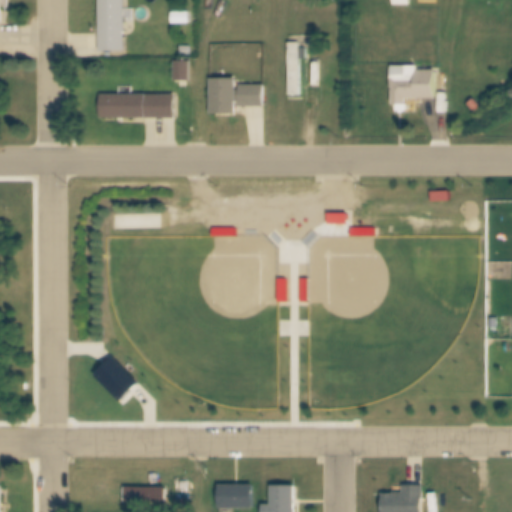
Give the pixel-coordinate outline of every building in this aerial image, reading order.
[(129,0),(129,9),(137,9),(137,26),(129,26),(128,55),(103,54),(103,0),(129,0)] [(176,9),(194,9),(194,21),(176,21),(176,9)] [(304,48),(310,49),(310,61),(304,61),(304,98),(293,98),(293,44),(304,44),(304,48)] [(184,45),(195,45),(195,55),(184,55),(184,45)] [(181,64),(193,64),(193,84),(181,84),(181,64)] [(396,67),(421,67),(421,71),(441,71),(440,101),(410,101),(410,107),(396,107),(396,67)] [(216,80),(239,80),(239,92),(244,92),(244,86),(267,86),(267,108),(244,108),(244,101),(239,101),(238,116),(216,116),(216,80)] [(105,95),(178,95),(178,119),(105,119),(105,95)] [(479,100),(485,108),(479,113),(472,105),(479,100)] [(435,190),(453,189),(453,200),(436,201),(435,190)] [(332,212),(351,212),(351,222),(332,222),(332,212)] [(218,226),(239,226),(239,235),(218,235),(218,226)] [(356,235),(356,226),(379,226),(379,235),(356,235)] [(292,301),(283,302),(283,277),(292,277),(292,301)] [(314,301),(304,301),(304,277),(314,277),(314,301)] [(97,374),(117,354),(142,379),(122,399),(97,374)] [(276,486),(299,486),(299,511),(268,511),(268,506),(276,506),(276,486)] [(387,511),(387,495),(409,495),(409,486),(426,486),(426,511),(387,511)] [(222,488),(257,488),(257,511),(222,511),(222,488)] [(130,489),(170,489),(170,507),(130,507),(130,489)]
